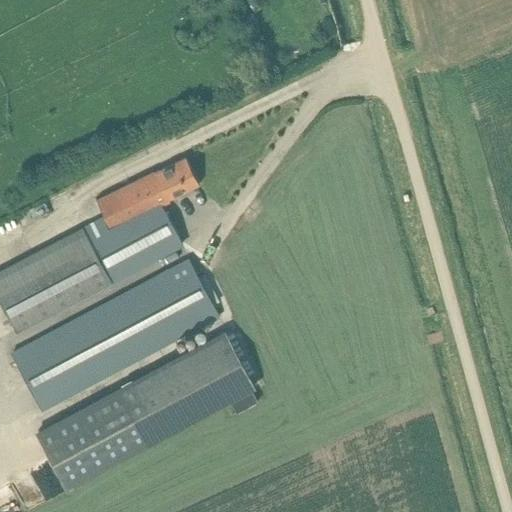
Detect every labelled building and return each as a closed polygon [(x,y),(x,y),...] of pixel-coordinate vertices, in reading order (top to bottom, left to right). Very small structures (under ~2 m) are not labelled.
[(186,157),(97,200),(111,231),(163,206),(200,189),(186,157)] [(163,206),(111,231),(102,218),(0,273),(0,303),(17,337),(186,251),(163,206)] [(189,260),(172,269),(12,353),(42,409),(201,325),(219,316),(189,260)] [(132,385),(38,436),(66,489),(160,438),(235,398),(253,389),(225,336),(207,346),(132,385)] [(237,413),(257,402),(252,391),(231,402),(237,413)]
